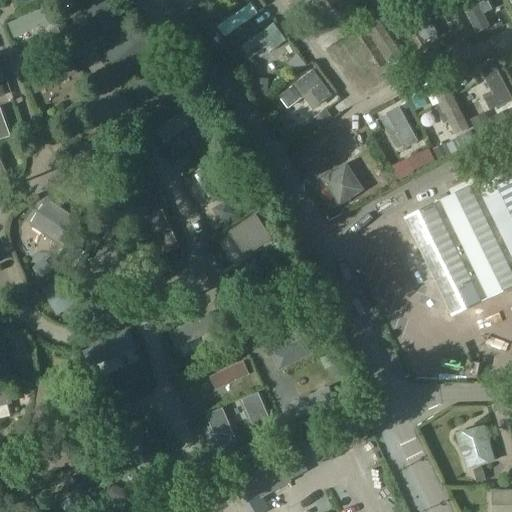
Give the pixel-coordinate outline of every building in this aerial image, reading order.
[(124,13),(112,0),(96,0),(74,19),(92,40),(124,13)] [(217,0),(199,11),(205,20),(232,4),(229,0),(217,0)] [(352,0),(328,0),(335,11),(342,7),(347,16),(358,9),(352,0)] [(475,0),(457,0),(474,35),(489,27),(475,0)] [(241,2),(205,28),(221,51),(258,25),(241,2)] [(273,50),(285,41),(273,24),(242,47),(250,59),(269,46),(273,50)] [(154,48),(136,27),(104,54),(122,75),(154,48)] [(394,37),(408,72),(421,67),(406,32),(394,37)] [(378,78),(394,68),(375,39),(366,45),(375,58),(368,62),(378,78)] [(70,58),(29,79),(36,94),(77,73),(70,58)] [(511,100),(492,61),(478,68),(493,96),(484,100),(490,110),(498,106),(499,108),(511,101),(511,100)] [(183,84),(165,62),(133,89),(151,111),(183,84)] [(313,70),(279,96),(288,108),(310,92),(320,105),(332,96),(313,70)] [(446,84),(433,91),(444,114),(440,116),(444,124),(448,121),(455,135),(469,129),(446,84)] [(0,107),(0,140),(12,136),(2,107),(0,107)] [(415,129),(424,150),(441,142),(432,121),(415,129)] [(109,137),(85,147),(96,174),(121,163),(109,137)] [(447,169),(463,161),(458,151),(442,160),(447,169)] [(0,155),(0,187),(12,182),(0,155)] [(222,155),(196,172),(212,197),(238,181),(222,155)] [(349,188),(330,157),(315,165),(327,184),(329,183),(337,195),(349,188)] [(452,316),(489,298),(511,286),(511,165),(404,218),(452,316)] [(59,244),(76,218),(48,199),(31,225),(59,244)] [(161,210),(149,216),(166,252),(179,246),(161,210)] [(257,214),(230,232),(246,257),(273,240),(257,214)] [(116,249),(90,259),(100,287),(126,277),(116,249)] [(83,300),(69,274),(43,287),(58,314),(83,300)] [(218,329),(211,313),(169,333),(176,349),(218,329)] [(125,331),(82,352),(90,368),(133,347),(125,331)] [(325,346),(318,332),(273,354),(280,368),(325,346)] [(417,394),(458,377),(452,361),(429,371),(424,358),(406,366),(417,394)] [(211,376),(218,389),(249,375),(242,362),(211,376)] [(328,385),(285,405),(291,419),(334,400),(328,385)] [(0,405),(12,403),(8,388),(0,390),(0,405)] [(254,436),(272,428),(258,393),(240,400),(254,436)] [(219,451),(237,444),(223,409),(205,416),(219,451)] [(466,468),(494,460),(484,426),(456,434),(466,468)] [(138,490),(174,477),(156,430),(141,436),(153,468),(132,475),(138,490)] [(275,452),(248,467),(246,463),(226,474),(247,511),(265,511),(272,508),(265,496),(291,481),(275,452)] [(71,478),(59,488),(79,511),(91,511),(97,507),(71,478)] [(493,511),(511,511),(511,490),(493,491),(493,511)]
